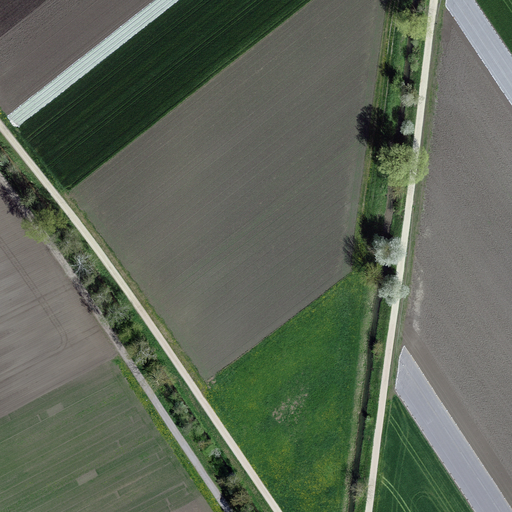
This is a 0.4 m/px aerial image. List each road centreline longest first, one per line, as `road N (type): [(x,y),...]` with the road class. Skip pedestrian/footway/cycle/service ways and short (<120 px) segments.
road 1 (track): [(434,0),(368,511)]
road 2 (track): [(280,511),(130,296),(0,129)]
road 3 (track): [(229,511),(0,179)]
road 4 (track): [(401,256),(363,247),(396,0)]
